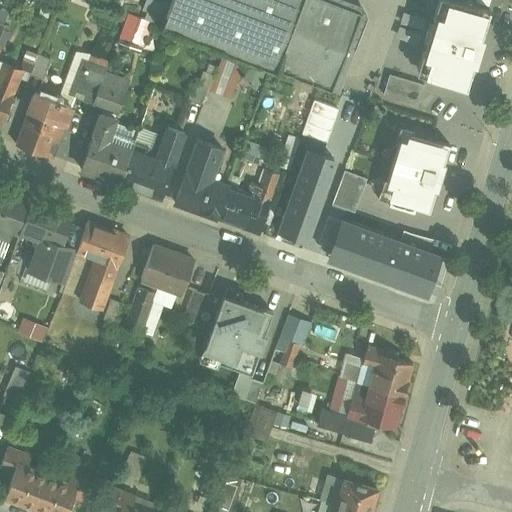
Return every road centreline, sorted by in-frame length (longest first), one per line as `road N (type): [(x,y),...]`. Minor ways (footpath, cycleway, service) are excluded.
road 1 (residential): [(455,325),(0,159)]
road 2 (tertiary): [(511,135),(455,325)]
road 3 (tertiary): [(455,325),(414,473)]
